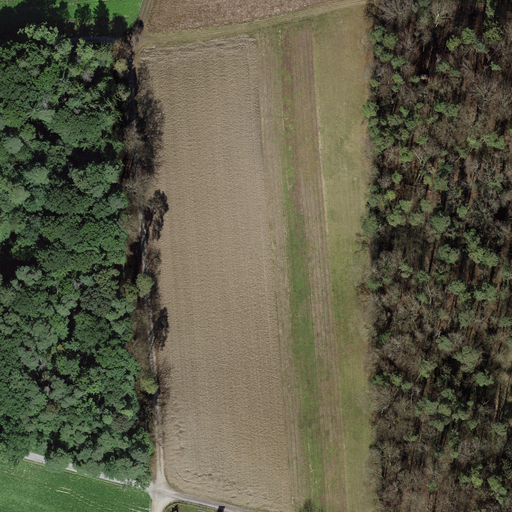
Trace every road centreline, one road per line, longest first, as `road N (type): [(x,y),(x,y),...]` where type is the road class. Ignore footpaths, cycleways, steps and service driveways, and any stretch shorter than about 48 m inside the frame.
road 1 (track): [(134,41),(157,511)]
road 2 (track): [(398,0),(134,41)]
road 3 (track): [(0,444),(240,511)]
road 4 (track): [(0,51),(134,41)]
